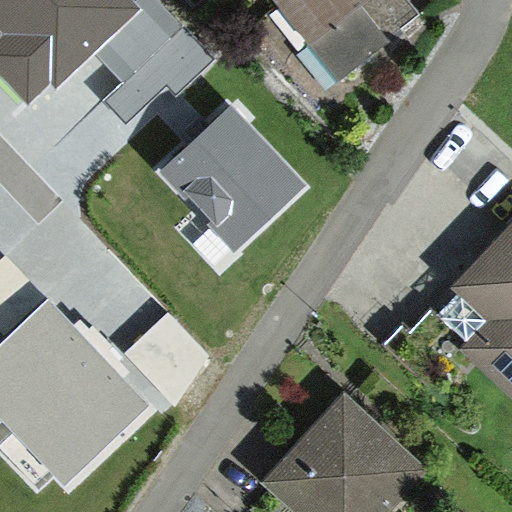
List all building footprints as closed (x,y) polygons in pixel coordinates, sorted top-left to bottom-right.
[(133,0),(0,0),(0,27),(5,34),(0,38),(0,72),(29,104),(51,84),(56,88),(95,52),(142,9),(135,1),(133,0)] [(160,0),(136,0),(135,1),(142,9),(95,52),(123,82),(183,26),(160,0)] [(421,12),(411,0),(280,0),(339,75),(421,12)] [(123,82),(106,99),(126,120),(167,82),(178,92),(213,58),(183,26),(123,82)] [(234,104),(160,173),(187,202),(190,199),(209,220),(204,224),(234,257),(311,186),(234,104)] [(465,347),(511,390),(511,224),(459,282),(495,315),(465,347)] [(164,413),(173,405),(208,354),(169,313),(126,354),(97,323),(91,328),(83,319),(74,328),(48,300),(5,256),(0,260),(0,438),(43,483),(56,471),(66,482),(151,400),(164,413)] [(332,395),(264,474),(308,511),(364,511),(409,461),(332,395)]
